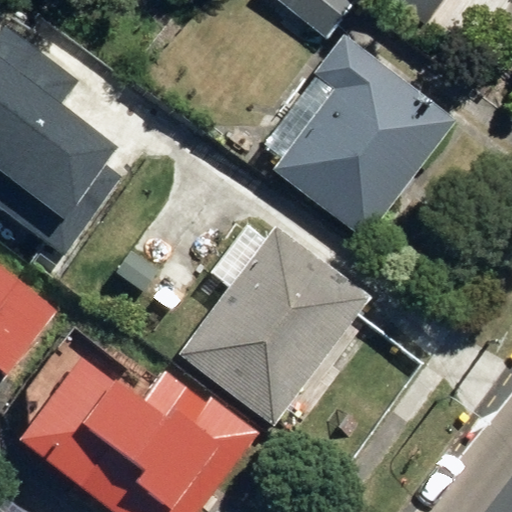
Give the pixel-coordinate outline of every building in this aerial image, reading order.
[(344,0),(259,0),(323,47),(353,6),(344,0)] [(370,0),(421,35),(444,0),(370,0)] [(0,204),(67,254),(123,179),(103,164),(116,146),(59,103),(75,81),(6,30),(0,38),(0,204)] [(359,247),(449,129),(336,44),(306,84),(327,99),(267,178),(359,247)] [(267,435),(364,306),(269,235),(172,363),(267,435)] [(153,277),(125,260),(111,281),(139,299),(153,277)] [(51,320),(0,281),(0,381),(3,384),(51,320)] [(88,511),(200,511),(252,442),(160,374),(130,414),(69,370),(8,453),(88,511)]
